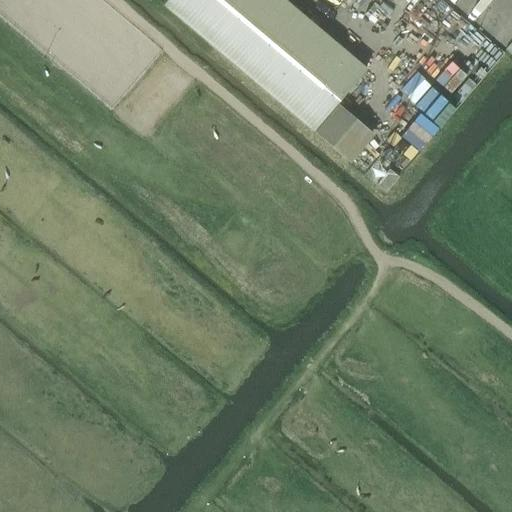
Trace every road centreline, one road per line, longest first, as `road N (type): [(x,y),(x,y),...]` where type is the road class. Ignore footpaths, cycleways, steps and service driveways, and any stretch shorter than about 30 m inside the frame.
road 1 (track): [(110,0),(351,210),(379,258)]
road 2 (unknown): [(511,340),(434,277),(379,258)]
